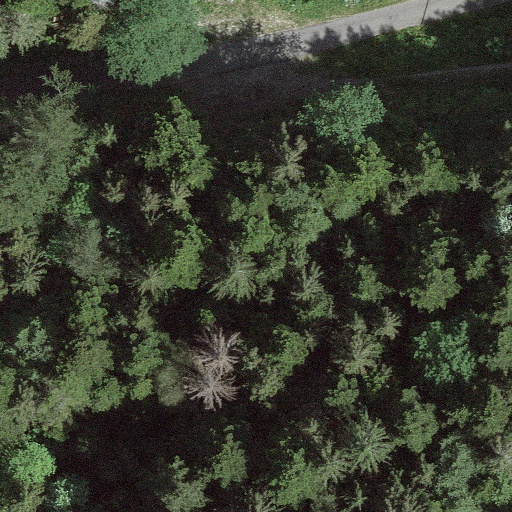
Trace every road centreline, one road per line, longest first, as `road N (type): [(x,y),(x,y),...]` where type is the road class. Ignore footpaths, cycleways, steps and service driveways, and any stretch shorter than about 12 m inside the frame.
road 1 (unclassified): [(475,0),(218,74),(0,97)]
road 2 (track): [(511,76),(385,92),(218,74)]
